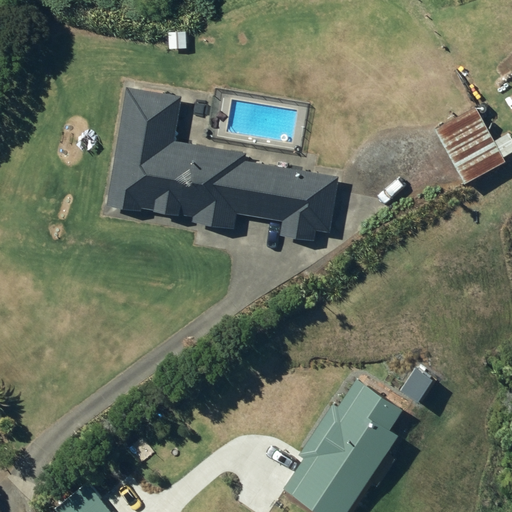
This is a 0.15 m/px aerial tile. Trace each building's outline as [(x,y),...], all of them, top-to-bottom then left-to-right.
[(189,30),(172,30),(172,48),(189,48),(189,30)] [(283,231),(318,237),(319,227),(333,230),(343,173),(249,157),(250,151),(178,138),(186,94),(131,84),(110,202),(144,208),(145,204),(196,213),(196,218),(237,225),(240,210),(285,218),(283,231)] [(440,127),(470,180),(510,158),(507,154),(511,151),(511,131),(499,138),(480,104),(440,127)] [(286,485),(327,511),(349,511),(371,480),(379,485),(397,458),(389,453),(402,432),(394,427),(406,407),(359,376),(340,403),(336,401),(301,453),(306,456),(286,485)] [(59,507),(63,511),(116,511),(91,481),(59,507)]
